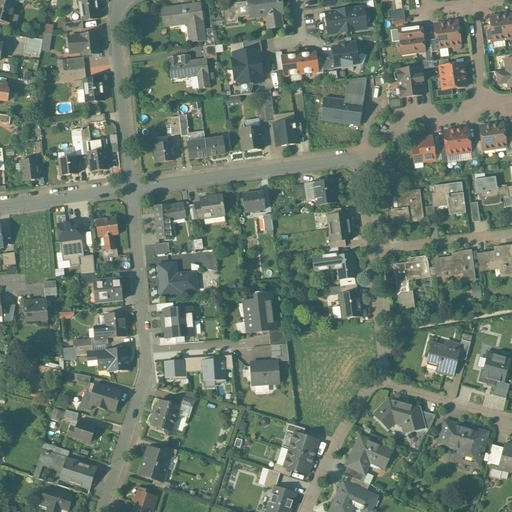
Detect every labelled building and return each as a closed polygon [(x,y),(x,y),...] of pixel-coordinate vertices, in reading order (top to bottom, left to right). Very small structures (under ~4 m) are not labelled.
[(15,2),(4,0),(0,0),(0,21),(10,24),(15,2)] [(96,0),(78,0),(81,21),(81,22),(82,22),(99,19),(96,0)] [(278,0),(248,0),(249,2),(250,15),(251,16),(269,14),(270,26),(282,24),(278,0)] [(249,2),(224,5),(224,6),(235,4),(237,17),(242,17),(250,15),(249,2)] [(200,4),(161,10),(163,27),(164,27),(164,25),(189,22),(191,42),(190,42),(190,43),(204,41),(205,41),(203,30),(202,21),(203,21),(200,4)] [(235,4),(224,6),(226,25),(238,23),(237,17),(235,4)] [(363,8),(344,11),(347,32),(366,29),(363,8)] [(344,11),(325,13),(326,20),(328,34),(347,32),(344,11)] [(403,11),(391,13),(392,21),(404,19),(403,11)] [(507,15),(501,16),(504,40),(511,38),(511,15),(507,16),(507,15)] [(501,16),(495,17),(495,18),(489,19),(492,41),(504,40),(501,16)] [(81,21),(64,24),(66,32),(83,29),(82,22),(81,22),(81,21)] [(457,23),(451,24),(451,23),(445,24),(449,47),(461,46),(457,23)] [(445,24),(440,24),(440,25),(434,26),(435,40),(437,49),(449,47),(445,24)] [(421,27),(398,30),(399,42),(423,39),(421,27)] [(212,29),(203,30),(205,41),(204,41),(205,47),(215,46),(212,29)] [(51,34),(43,35),(42,40),(41,44),(49,45),(51,34)] [(97,34),(81,36),(81,37),(82,52),(83,56),(99,54),(97,34)] [(81,37),(69,38),(70,54),(82,52),(81,37)] [(42,40),(26,38),(24,52),(40,55),(41,44),(42,40)] [(423,39),(399,42),(401,54),(424,51),(425,51),(424,49),(423,39)] [(260,40),(242,42),(244,52),(257,50),(258,52),(262,52),(260,40)] [(435,40),(429,40),(430,48),(431,53),(438,52),(437,49),(435,40)] [(340,47),(332,48),(333,53),(335,67),(342,66),(343,68),(351,67),(351,65),(358,64),(357,57),(356,48),(355,43),(340,45),(340,47)] [(244,52),(234,54),(235,60),(232,60),(233,70),(261,66),(259,57),(258,58),(258,52),(257,50),(244,52)] [(315,53),(298,55),(301,74),(312,73),(312,71),(317,70),(315,58),(315,53)] [(333,53),(321,54),(323,70),(335,68),(335,67),(333,53)] [(298,55),(282,57),(284,75),(289,74),(289,76),(301,74),(298,55)] [(83,58),(65,60),(67,71),(85,69),(83,56),(83,58)] [(189,56),(185,56),(171,58),(168,58),(169,64),(168,64),(170,79),(197,76),(199,90),(210,88),(208,74),(206,59),(190,62),(189,56)] [(511,59),(508,60),(509,66),(505,66),(506,72),(497,74),(498,83),(509,82),(509,88),(511,87),(511,59)] [(65,60),(58,61),(59,72),(67,71),(65,60)] [(448,60),(434,62),(435,68),(439,67),(448,65),(448,60)] [(426,61),(417,62),(418,68),(420,68),(421,70),(427,69),(426,62),(426,61)] [(448,65),(439,67),(441,79),(465,75),(464,70),(463,70),(462,64),(448,65)] [(261,66),(233,70),(234,80),(237,79),(238,85),(246,84),(262,82),(260,67),(261,67),(261,66)] [(418,68),(397,71),(400,98),(424,95),(422,82),(423,82),(422,76),(421,76),(421,70),(420,68),(418,68)] [(67,71),(59,72),(60,81),(86,78),(85,69),(67,71)] [(465,75),(441,79),(442,90),(442,91),(452,89),(465,88),(464,81),(465,81),(465,75)] [(86,80),(84,80),(85,90),(86,103),(104,101),(101,79),(86,80)] [(366,79),(347,82),(345,101),(362,104),(366,79)] [(84,80),(73,81),(73,82),(74,91),(85,90),(84,80)] [(6,85),(0,84),(0,101),(7,102),(8,91),(6,91),(6,85)] [(238,85),(229,86),(230,97),(248,95),(246,84),(238,85)] [(270,92),(261,93),(263,103),(264,108),(272,107),(270,92)] [(239,96),(229,97),(229,99),(225,100),(226,104),(240,102),(239,96)] [(345,101),(324,98),(321,120),(359,125),(362,104),(345,101)] [(58,103),(58,113),(74,113),(73,102),(58,103)] [(272,107),(264,108),(266,122),(274,121),(272,107)] [(264,108),(257,109),(259,123),(266,122),(264,108)] [(10,116),(0,114),(0,123),(9,125),(10,116)] [(104,114),(80,118),(81,130),(89,129),(88,124),(105,122),(104,114)] [(179,117),(169,118),(170,125),(173,125),(174,136),(181,135),(180,122),(179,117)] [(187,121),(180,122),(181,135),(181,137),(187,136),(188,136),(188,134),(187,121)] [(295,121),(274,124),(277,147),(298,144),(295,121)] [(491,125),(485,126),(485,127),(479,128),(481,142),(482,151),(483,151),(494,149),(491,125)] [(503,125),(497,126),(497,125),(491,125),(494,149),(506,148),(505,138),(503,125)] [(260,127),(241,130),(244,151),(263,149),(260,127)] [(89,129),(81,130),(82,140),(87,140),(90,140),(90,139),(89,129)] [(467,129),(461,130),(461,129),(455,130),(459,154),(470,153),(470,152),(469,143),(467,129)] [(455,130),(450,131),(450,132),(444,133),(445,146),(447,156),(459,154),(455,130)] [(204,132),(188,134),(188,136),(187,136),(188,143),(205,141),(204,132)] [(167,137),(153,139),(157,163),(174,161),(171,143),(168,143),(167,137)] [(432,137),(421,139),(419,143),(419,149),(413,150),(414,163),(435,160),(434,156),(432,138),(432,137)] [(438,137),(432,138),(434,156),(440,155),(440,147),(438,137)] [(225,154),(223,138),(205,141),(207,157),(225,154)] [(82,140),(75,141),(77,156),(83,156),(82,140)] [(106,140),(90,142),(90,140),(87,140),(87,143),(91,172),(108,170),(106,157),(109,157),(106,140)] [(41,141),(34,143),(36,157),(43,156),(41,141)] [(188,143),(187,143),(189,159),(207,157),(205,141),(188,143)] [(475,142),(469,143),(470,152),(470,153),(471,159),(477,158),(477,156),(475,142)] [(481,142),(475,142),(477,156),(483,155),(483,151),(482,151),(481,142)] [(445,146),(440,147),(440,155),(442,163),(448,162),(447,156),(445,146)] [(75,158),(59,160),(61,176),(77,174),(75,158)] [(37,159),(20,162),(21,174),(22,173),(23,181),(40,179),(37,159)] [(394,169),(381,171),(382,177),(395,176),(394,169)] [(395,176),(382,177),(383,184),(396,183),(395,176)] [(495,177),(473,180),(475,194),(480,194),(482,205),(500,202),(500,199),(503,198),(508,198),(507,187),(497,188),(495,177)] [(333,181),(314,183),(315,188),(314,189),(315,200),(316,199),(317,206),(336,204),(333,181)] [(314,183),(305,185),(307,200),(307,201),(315,200),(314,189),(315,188),(314,183)] [(461,183),(434,186),(435,194),(431,194),(432,204),(447,202),(449,216),(465,214),(461,183)] [(305,185),(292,187),(294,201),(307,200),(305,185)] [(511,186),(507,187),(508,198),(503,198),(504,208),(511,206),(511,186)] [(418,192),(398,195),(400,210),(392,212),(394,224),(395,224),(422,220),(418,192)] [(263,193),(243,195),(245,212),(265,210),(263,193)] [(222,196),(200,199),(201,204),(203,219),(225,216),(222,196)] [(188,203),(182,204),(183,204),(185,217),(190,217),(189,206),(188,203)] [(477,203),(470,204),(473,223),(480,222),(477,203)] [(171,206),(155,207),(158,239),(163,239),(166,239),(166,238),(171,238),(170,219),(184,216),(184,218),(185,217),(183,204),(182,204),(171,206)] [(201,204),(189,206),(190,217),(191,221),(203,219),(201,204)] [(434,206),(426,207),(429,229),(436,228),(434,206)] [(340,209),(325,211),(325,215),(325,217),(328,217),(341,215),(340,209)] [(392,212),(386,212),(389,234),(396,233),(395,224),(394,224),(392,212)] [(341,215),(328,217),(331,242),(331,243),(345,241),(351,240),(348,214),(341,215)] [(271,215),(263,216),(265,232),(273,231),(271,215)] [(226,217),(207,219),(208,226),(227,223),(226,217)] [(116,218),(96,221),(98,238),(114,236),(118,235),(116,218)] [(78,223),(58,226),(60,242),(65,241),(80,239),(78,223)] [(114,236),(103,237),(106,255),(116,254),(114,236)] [(80,239),(65,241),(66,251),(82,249),(80,239)] [(193,240),(186,241),(187,253),(195,252),(193,240)] [(345,241),(331,243),(331,242),(329,243),(329,249),(337,248),(346,247),(345,241)] [(168,243),(154,244),(155,256),(169,255),(168,243)] [(511,245),(494,248),(495,252),(486,253),(488,269),(502,267),(502,268),(503,268),(505,277),(511,275),(511,245)] [(329,249),(322,250),(323,256),(324,259),(339,257),(338,257),(337,248),(329,249)] [(451,258),(433,260),(436,277),(457,274),(457,272),(463,272),(465,281),(474,280),(470,251),(451,254),(451,258)] [(215,252),(201,254),(203,267),(217,266),(215,252)] [(14,253),(2,254),(4,266),(16,265),(14,253)] [(486,253),(477,255),(479,270),(488,269),(486,253)] [(338,257),(339,257),(324,259),(323,256),(312,257),(314,272),(336,269),(338,281),(339,280),(354,278),(356,278),(353,255),(338,257)] [(427,257),(407,260),(408,264),(394,266),(398,295),(408,294),(406,279),(429,276),(427,257)] [(83,260),(74,261),(75,268),(84,267),(83,260)] [(174,264),(158,265),(161,294),(178,293),(178,290),(196,288),(195,273),(175,275),(174,264)] [(97,273),(81,275),(81,284),(91,283),(91,280),(97,279),(97,273)] [(354,278),(339,280),(340,287),(343,286),(355,285),(354,278)] [(120,280),(93,282),(95,303),(122,300),(120,280)] [(355,285),(343,286),(344,294),(358,292),(357,285),(355,285)] [(474,296),(482,296),(482,286),(473,286),(474,296)] [(344,294),(339,295),(343,319),(361,317),(358,292),(344,294)] [(270,294),(258,296),(258,301),(246,302),(247,315),(245,315),(250,333),(256,331),(256,332),(269,331),(269,334),(275,334),(275,330),(270,294)] [(46,301),(24,302),(26,321),(47,320),(46,301)] [(15,306),(1,307),(2,316),(1,316),(2,322),(12,321),(15,306)] [(162,317),(163,324),(193,322),(192,309),(174,310),(164,311),(164,316),(162,317)] [(124,314),(105,316),(106,327),(107,335),(108,339),(126,337),(124,314)] [(193,322),(163,324),(164,332),(165,332),(166,339),(176,338),(194,336),(193,322)] [(106,327),(95,328),(95,337),(107,335),(106,327)] [(284,328),(275,330),(275,334),(269,334),(270,346),(286,345),(284,328)] [(95,337),(91,337),(92,341),(92,346),(108,344),(108,339),(107,335),(95,337)] [(470,343),(461,340),(460,346),(458,356),(466,358),(470,343)] [(443,348),(432,345),(427,361),(438,364),(436,371),(453,375),(458,356),(460,346),(445,342),(443,348)] [(282,345),(270,346),(271,358),(276,358),(283,357),(282,345)] [(287,345),(282,345),(283,357),(276,358),(277,362),(289,361),(287,345)] [(509,354),(476,345),(471,363),(486,367),(482,383),(499,388),(504,372),(505,372),(509,354)] [(92,346),(75,347),(76,356),(93,355),(92,346)] [(127,349),(107,350),(107,352),(97,353),(98,370),(100,370),(99,367),(108,366),(109,373),(129,371),(127,349)] [(225,360),(225,370),(233,370),(231,356),(222,357),(223,360),(225,360)] [(184,361),(185,373),(203,372),(202,361),(202,358),(184,359),(184,361)] [(223,360),(202,361),(203,372),(204,382),(226,380),(225,370),(225,360),(223,360)] [(184,361),(165,362),(166,379),(185,377),(185,373),(184,361)] [(277,362),(251,364),(252,385),(278,384),(277,362)] [(108,366),(99,367),(100,370),(98,370),(99,373),(109,375),(109,373),(108,366)] [(91,377),(77,374),(75,381),(89,385),(91,377)] [(120,393),(95,385),(91,395),(91,396),(94,397),(91,405),(92,405),(107,410),(107,409),(115,411),(119,401),(118,400),(120,393)] [(91,395),(85,393),(80,407),(90,411),(92,405),(91,405),(94,397),(91,396),(91,395)] [(194,401),(182,397),(180,404),(192,408),(194,401)] [(180,407),(160,400),(151,426),(171,433),(180,407)] [(418,409),(389,401),(374,416),(387,428),(394,422),(405,425),(407,433),(423,429),(423,428),(419,414),(418,409)] [(180,407),(171,433),(183,436),(191,410),(180,407)] [(55,408),(52,419),(61,422),(65,411),(55,408)] [(78,414),(66,411),(64,418),(72,420),(76,421),(78,414)] [(435,416),(423,413),(419,414),(423,428),(429,430),(435,416)] [(76,421),(72,420),(67,435),(90,443),(95,427),(76,421)] [(457,426),(445,423),(439,444),(455,448),(456,447),(465,450),(462,462),(478,466),(487,434),(476,431),(475,434),(467,432),(468,430),(457,428),(457,426)] [(305,429),(287,424),(285,431),(294,434),(294,433),(303,436),(305,429)] [(303,436),(294,433),(294,434),(289,450),(313,458),(317,447),(316,447),(317,441),(303,436)] [(390,451),(360,437),(356,446),(357,446),(352,458),(351,458),(347,466),(348,466),(364,473),(370,459),(384,465),(390,451)] [(69,452),(44,444),(42,450),(47,451),(67,458),(69,452)] [(504,448),(492,445),(486,465),(499,468),(504,448)] [(511,446),(505,445),(504,448),(499,468),(511,471),(511,446)] [(177,451),(164,446),(162,453),(171,455),(171,456),(175,457),(177,451)] [(162,453),(148,448),(144,462),(167,469),(171,456),(171,455),(162,453)] [(313,458),(289,450),(284,467),(283,467),(292,470),(307,475),(309,468),(310,469),(313,458)] [(97,468),(67,458),(47,451),(45,456),(46,456),(44,462),(63,468),(59,480),(90,490),(97,468)] [(167,469),(144,462),(140,475),(154,479),(163,482),(167,469)] [(284,467),(275,464),(273,471),(280,474),(290,477),(292,470),(283,467),(284,467)] [(364,473),(348,466),(345,474),(351,477),(364,483),(368,474),(364,473)] [(273,471),(268,470),(267,475),(265,481),(276,485),(280,474),(273,471)] [(364,483),(351,477),(348,485),(366,493),(369,485),(364,483)] [(163,482),(154,479),(152,485),(164,489),(166,483),(163,482)] [(343,482),(330,511),(349,511),(352,506),(350,505),(353,500),(363,504),(360,511),(359,511),(361,511),(362,511),(363,511),(369,511),(376,498),(366,493),(348,485),(343,482)] [(288,511),(295,493),(275,487),(267,511),(268,511),(288,511)] [(73,496),(54,490),(54,491),(45,488),(40,503),(49,505),(47,511),(67,511),(68,511),(73,496)] [(149,492),(139,489),(136,496),(135,496),(129,511),(151,511),(156,498),(148,495),(149,492)]
